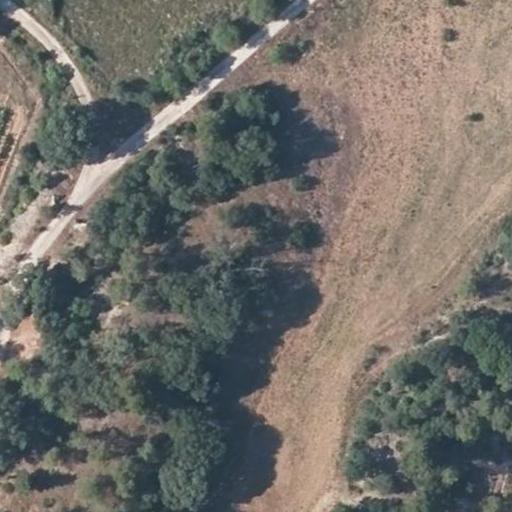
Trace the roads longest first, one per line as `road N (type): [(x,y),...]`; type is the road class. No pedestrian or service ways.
road 1 (residential): [(309,0),(159,129),(27,262),(0,342)]
road 2 (track): [(6,0),(75,69),(95,131),(74,214)]
